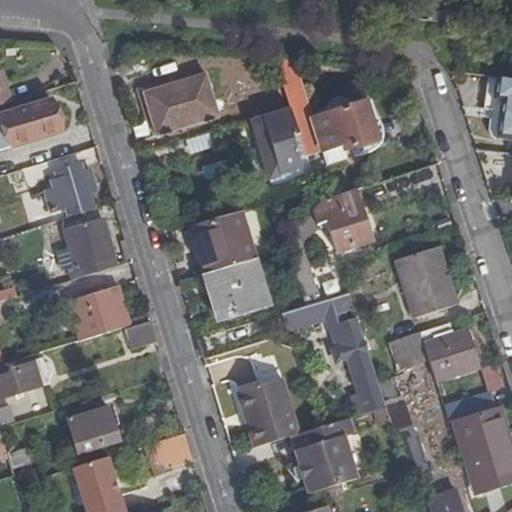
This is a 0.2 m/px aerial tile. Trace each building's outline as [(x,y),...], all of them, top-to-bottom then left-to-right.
[(289,62),(276,61),(287,96),(300,92),(291,62),(289,62)] [(221,115),(209,74),(154,91),(161,115),(154,117),(160,133),(221,115)] [(507,83),(497,82),(494,106),(504,107),(507,83)] [(511,83),(507,83),(504,107),(500,143),(511,144),(511,83)] [(50,102),(0,117),(0,152),(61,133),(50,102)] [(349,143),(351,148),(378,140),(365,102),(312,118),(323,152),(344,145),(349,143)] [(290,107),(252,119),(272,177),(302,168),(291,132),(298,130),(290,107)] [(185,139),(188,152),(212,147),(208,133),(185,139)] [(80,166),(55,174),(60,189),(45,194),(52,215),(66,210),(69,217),(93,210),(80,166)] [(0,196),(22,190),(27,188),(34,186),(30,171),(0,180),(0,196)] [(30,197),(27,188),(22,190),(25,199),(30,197)] [(370,241),(354,192),(321,202),(337,251),(370,241)] [(73,280),(116,267),(109,245),(115,243),(111,232),(105,233),(101,220),(65,232),(76,270),(70,271),(73,280)] [(322,301),(298,228),(286,240),(307,306),(322,301)] [(457,304),(439,247),(398,260),(416,318),(457,304)] [(255,259),(205,274),(213,303),(219,302),(224,318),(268,305),(255,259)] [(79,341),(130,325),(118,287),(105,290),(103,284),(82,291),(83,298),(67,303),(79,341)] [(354,305),(350,293),(322,301),(307,306),(283,314),(288,330),(327,318),(328,322),(329,322),(337,344),(336,346),(342,361),(349,358),(360,394),(381,388),(379,383),(359,320),(340,325),(337,316),(337,315),(336,311),(354,305)] [(155,340),(150,322),(124,330),(129,347),(155,340)] [(0,327),(0,365),(11,362),(0,327)] [(432,344),(429,331),(421,333),(429,358),(436,382),(480,368),(468,331),(432,344)] [(402,372),(429,358),(421,333),(393,342),(402,372)] [(18,371),(15,361),(11,362),(0,365),(0,399),(13,395),(22,393),(49,384),(47,379),(52,375),(49,366),(44,368),(42,364),(18,371)] [(431,378),(424,362),(380,383),(387,399),(431,378)] [(248,424),(256,448),(298,434),(300,434),(283,378),(238,391),(245,415),(252,413),(255,422),(248,424)] [(381,388),(360,394),(366,413),(387,407),(381,388)] [(471,416),(496,408),(492,393),(466,400),(471,416)] [(430,469),(405,395),(388,401),(412,474),(430,469)] [(5,406),(0,407),(0,420),(1,423),(10,421),(5,406)] [(511,433),(504,406),(496,408),(511,458),(511,433)] [(511,484),(511,458),(496,408),(471,416),(470,417),(472,424),(466,426),(464,418),(454,421),(463,449),(470,448),(484,493),(511,484)] [(108,409),(70,420),(78,452),(117,441),(108,409)] [(245,415),(248,424),(255,422),(252,413),(245,415)] [(350,418),(319,428),(300,434),(298,434),(302,449),(301,449),(314,492),(367,475),(350,418)] [(190,456),(184,435),(153,444),(153,446),(159,465),(190,456)] [(23,441),(10,445),(16,467),(30,462),(23,441)] [(470,448),(463,449),(477,495),(484,493),(470,448)] [(257,459),(272,505),(302,496),(292,464),(277,469),(273,454),(257,459)] [(107,458),(72,469),(84,511),(122,511),(118,495),(115,495),(111,483),(114,482),(107,458)] [(461,511),(455,490),(426,499),(429,511),(461,511)]
